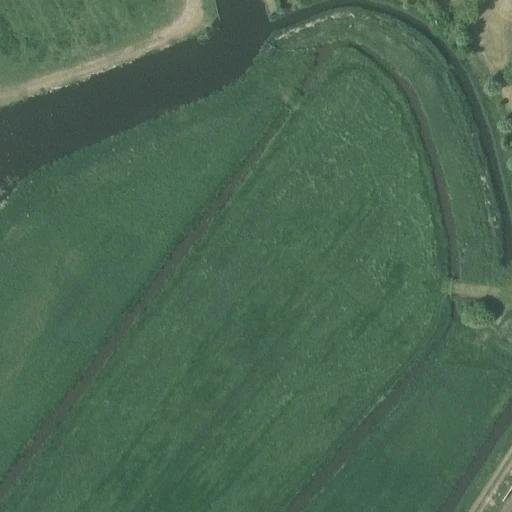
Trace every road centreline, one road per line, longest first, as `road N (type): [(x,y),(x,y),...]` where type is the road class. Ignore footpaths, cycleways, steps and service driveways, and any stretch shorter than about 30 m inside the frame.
road 1 (trunk): [(209,511),(0,310)]
road 2 (trunk): [(0,407),(103,511)]
